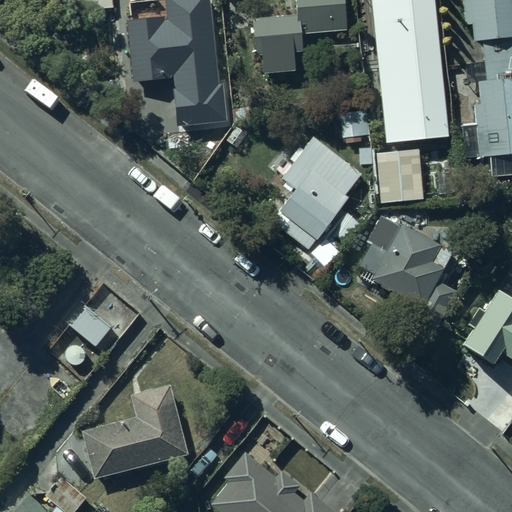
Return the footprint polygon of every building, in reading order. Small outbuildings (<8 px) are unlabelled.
[(109,7),(108,0),(65,0),(66,8),(109,7)] [(116,13),(120,51),(158,47),(160,64),(200,60),(195,10),(172,13),(170,0),(137,0),(139,11),(116,13)] [(266,83),(298,80),(296,59),(305,58),(304,41),(347,37),(343,0),(296,0),(298,23),(255,26),(258,62),(265,61),(266,83)] [(377,0),(385,65),(375,66),(379,103),(442,96),(431,0),(377,0)] [(478,53),(481,86),(474,87),(482,167),(511,164),(511,25),(509,0),(457,0),(460,35),(471,34),(472,53),(478,53)] [(205,32),(207,67),(192,68),(197,125),(232,122),(225,30),(205,32)] [(366,110),(338,111),(339,138),(342,138),(342,147),(360,146),(360,141),(361,141),(361,136),(367,135),(366,110)] [(363,182),(328,153),(271,224),(307,252),(363,182)] [(418,157),(379,160),(382,211),(422,208),(418,157)] [(451,259),(400,233),(371,290),(421,315),(451,259)] [(491,370),(495,363),(511,373),(511,334),(511,333),(511,304),(494,294),(460,352),(491,370)] [(82,307),(67,328),(94,349),(110,327),(82,307)] [(83,438),(96,487),(151,473),(191,463),(179,415),(178,415),(171,391),(131,401),(137,424),(83,438)] [(328,511),(312,499),(305,507),(249,463),(224,495),(226,497),(217,508),(221,511),(328,511)] [(54,505),(62,511),(74,511),(85,498),(58,477),(43,497),(54,505)] [(43,511),(46,509),(29,496),(18,503),(10,511),(43,511)]
